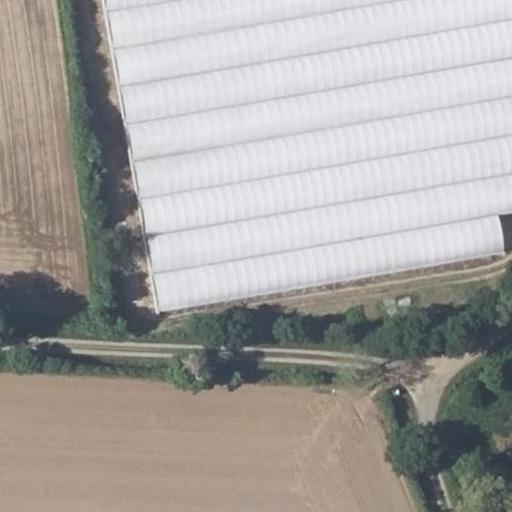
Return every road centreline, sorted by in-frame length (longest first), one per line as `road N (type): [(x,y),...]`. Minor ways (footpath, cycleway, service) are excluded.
road 1 (track): [(423,371),(0,345)]
road 2 (track): [(447,511),(430,460),(423,371)]
